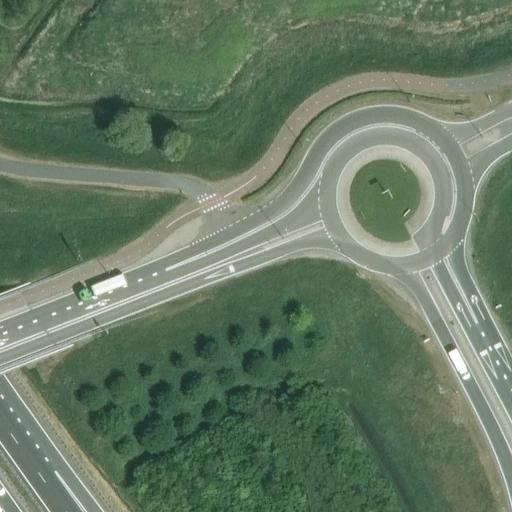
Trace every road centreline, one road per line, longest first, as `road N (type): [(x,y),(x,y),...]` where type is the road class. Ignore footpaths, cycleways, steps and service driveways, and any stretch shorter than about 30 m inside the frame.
road 1 (trunk): [(444,141),(403,117),(356,121),(330,138),(276,210),(203,247),(171,274)]
road 2 (trunk): [(400,264),(511,470)]
road 3 (trunk): [(171,274),(0,345)]
road 4 (trunk): [(418,146),(389,138),(354,146),(333,167),(326,201)]
